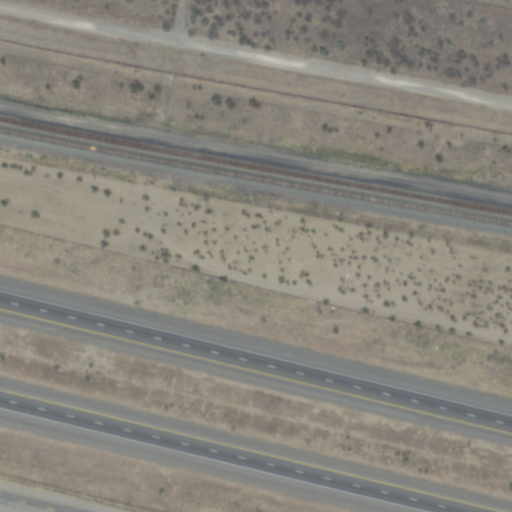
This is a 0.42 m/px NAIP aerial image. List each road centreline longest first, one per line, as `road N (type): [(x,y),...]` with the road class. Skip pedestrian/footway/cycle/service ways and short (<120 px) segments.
road 1 (motorway): [(511,414),(0,289)]
road 2 (motorway): [(0,386),(511,511)]
